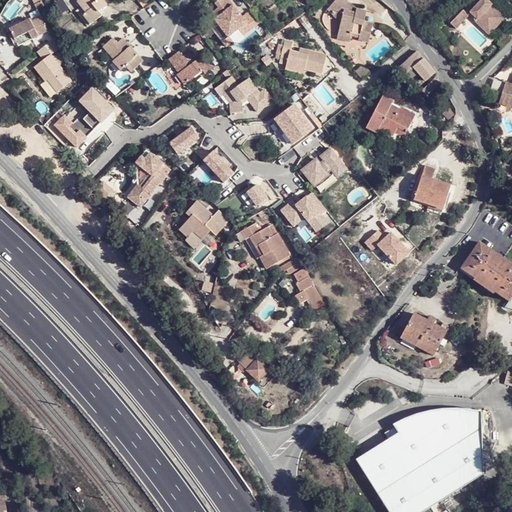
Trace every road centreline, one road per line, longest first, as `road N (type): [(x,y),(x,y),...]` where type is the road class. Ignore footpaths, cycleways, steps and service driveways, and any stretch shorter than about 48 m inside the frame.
road 1 (tertiary): [(312,420),(463,227),(486,183),(486,149),(459,94)]
road 2 (motorway): [(235,511),(115,354),(0,237)]
road 3 (tertiary): [(256,452),(53,210)]
road 4 (residential): [(53,210),(126,136),(149,136),(180,111),(198,112),(244,166),(288,179)]
road 5 (motorway): [(0,288),(190,511)]
